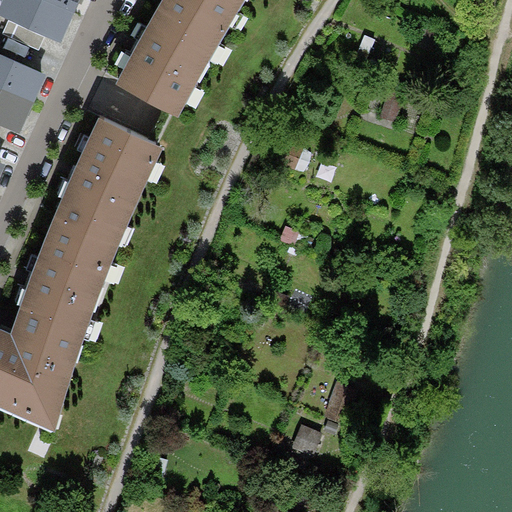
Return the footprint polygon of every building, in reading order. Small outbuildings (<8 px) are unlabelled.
[(0,0),(0,9),(59,37),(72,10),(51,0),(0,0)] [(51,0),(72,10),(76,0),(51,0)] [(161,0),(153,13),(146,29),(151,32),(148,39),(140,38),(118,80),(176,108),(189,81),(196,85),(212,58),(204,52),(211,39),(219,44),(229,23),(225,18),(232,7),(238,11),(245,0),(161,0)] [(46,37),(9,20),(3,32),(41,49),(46,37)] [(45,71),(0,50),(0,84),(32,99),(45,71)] [(32,99),(0,84),(0,119),(19,128),(32,99)] [(0,395),(46,416),(64,380),(72,376),(88,334),(82,331),(87,317),(93,318),(107,279),(98,274),(104,257),(111,260),(121,239),(114,234),(120,222),(128,224),(152,175),(141,169),(160,142),(101,113),(76,164),(39,261),(13,329),(0,323),(0,395)]
